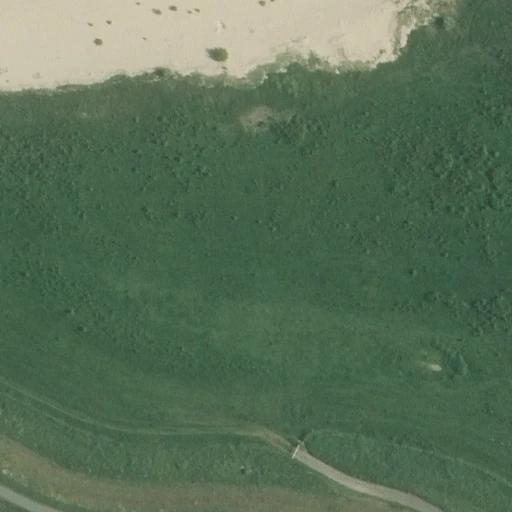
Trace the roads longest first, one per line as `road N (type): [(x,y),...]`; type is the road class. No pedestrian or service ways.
road 1 (track): [(0,399),(114,447),(244,450),(304,461)]
road 2 (track): [(428,511),(325,477),(281,438),(269,412)]
